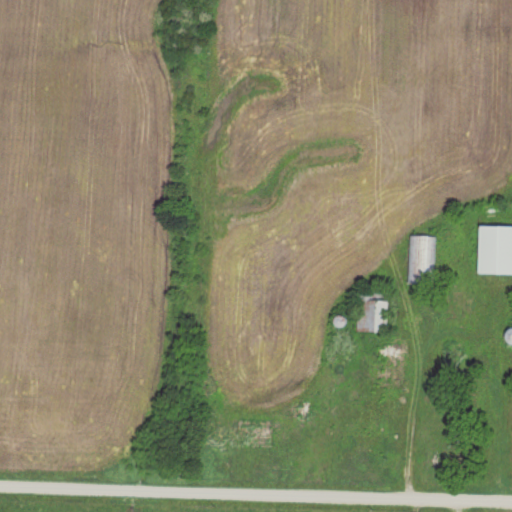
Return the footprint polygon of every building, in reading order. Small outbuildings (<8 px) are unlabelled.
[(511,227),(481,227),(481,275),(511,275),(511,227)] [(433,285),(434,237),(409,236),(408,284),(433,285)] [(390,288),(358,288),(357,333),(390,333),(390,288)] [(476,291),(444,291),(444,316),(476,316),(476,291)] [(311,419),(311,405),(295,405),(295,419),(311,419)] [(238,447),(271,447),(271,423),(238,423),(238,447)] [(468,453),(468,430),(428,430),(428,453),(468,453)]
